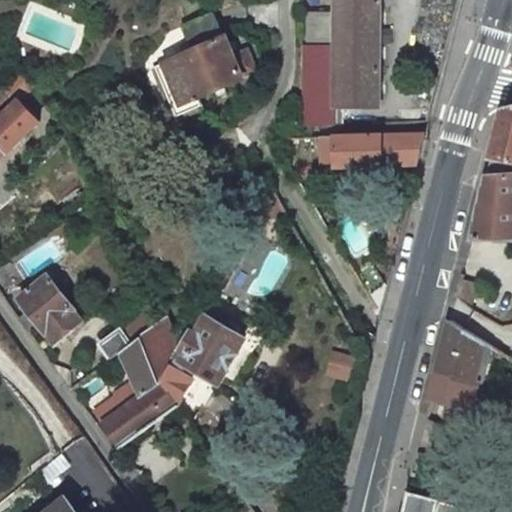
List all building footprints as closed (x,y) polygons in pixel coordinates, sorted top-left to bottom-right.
[(334,0),(333,49),(333,74),(301,73),(301,128),(344,128),(344,104),(349,104),(377,105),(378,0),(334,0)] [(193,48),(156,63),(178,113),(201,104),(199,98),(243,79),(241,76),(255,70),(247,50),(233,55),(226,36),(223,37),(212,12),(183,23),(193,48)] [(301,73),(333,74),(333,49),(301,49),(301,73)] [(7,85),(15,94),(29,82),(21,72),(7,85)] [(0,92),(0,145),(8,153),(41,123),(15,94),(7,85),(0,92)] [(486,179),(511,177),(511,173),(511,107),(503,109),(486,179)] [(423,138),(333,139),(332,163),(332,166),(416,166),(423,138)] [(333,139),(320,139),(320,163),(332,163),(333,139)] [(308,172),(308,163),(287,163),(292,172),(308,172)] [(472,234),(511,232),(511,177),(486,179),(472,234)] [(273,189),(262,208),(283,208),(273,189)] [(375,264),(357,275),(379,312),(386,284),(375,264)] [(73,312),(48,276),(19,298),(27,310),(20,315),(27,326),(34,321),(44,334),(46,332),(56,345),(81,326),(71,313),(73,312)] [(120,333),(101,347),(110,359),(120,352),(139,336),(156,324),(151,313),(122,335),(120,333)] [(160,382),(181,347),(164,318),(156,324),(139,336),(160,382)] [(218,381),(242,339),(210,321),(208,324),(198,318),(181,347),(160,382),(173,400),(178,391),(185,395),(195,378),(188,374),(193,366),(218,381)] [(451,319),(438,371),(460,376),(454,402),(472,407),(478,381),(467,378),(478,336),(451,319)] [(93,413),(119,448),(176,404),(173,400),(160,382),(139,336),(120,352),(127,370),(136,389),(116,404),(112,398),(93,413)] [(467,378),(478,381),(482,382),(491,345),(478,336),(467,378)] [(345,381),(352,354),(330,349),(323,375),(345,381)] [(511,407),(511,402),(487,391),(479,422),(506,429),(511,407)] [(469,511),(470,507),(408,493),(402,511),(469,511)] [(76,511),(64,496),(42,511),(76,511)] [(338,511),(341,505),(335,503),(332,511),(338,511)]
